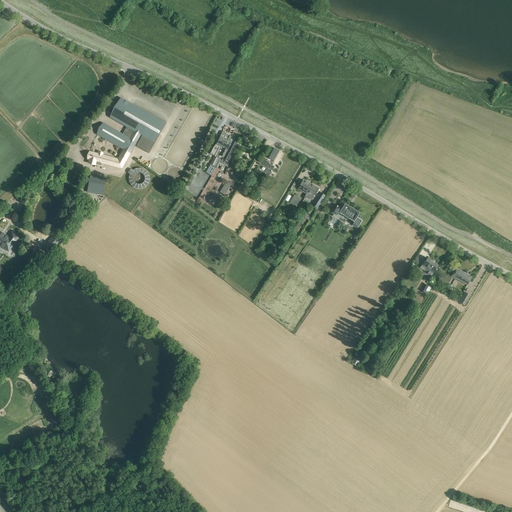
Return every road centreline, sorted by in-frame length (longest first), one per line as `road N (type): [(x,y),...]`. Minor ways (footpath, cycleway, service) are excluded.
road 1 (tertiary): [(511,275),(257,129),(0,1)]
road 2 (track): [(0,468),(69,428),(107,479),(120,483),(160,448),(193,360)]
road 3 (track): [(437,511),(511,415)]
